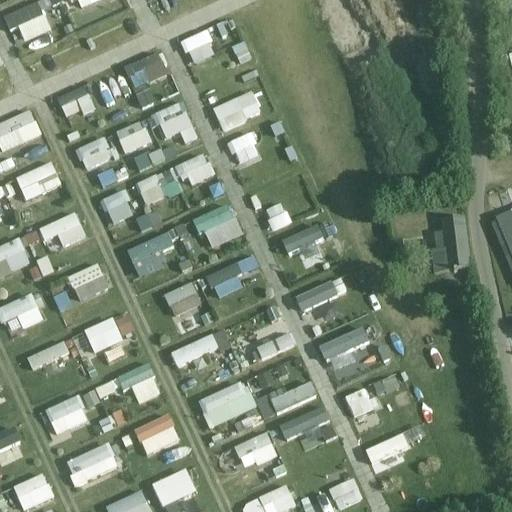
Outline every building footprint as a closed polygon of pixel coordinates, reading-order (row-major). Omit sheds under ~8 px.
[(511,31),(499,37),(507,56),(511,53),(511,31)] [(120,58),(128,79),(162,64),(153,44),(120,58)] [(54,87),(62,106),(85,96),(77,77),(54,87)] [(155,120),(173,117),(170,96),(152,99),(155,120)] [(29,113),(0,126),(0,140),(34,125),(29,113)] [(113,120),(120,141),(143,134),(136,113),(113,120)] [(69,140),(78,161),(106,149),(97,128),(69,140)] [(0,160),(9,157),(5,147),(0,149),(0,160)] [(158,173),(179,167),(180,171),(203,164),(198,148),(154,161),(158,173)] [(106,159),(90,166),(96,181),(113,174),(106,159)] [(56,177),(50,165),(15,182),(21,193),(56,177)] [(149,165),(129,174),(134,186),(155,177),(149,165)] [(95,190),(103,213),(123,206),(115,183),(95,190)] [(145,207),(130,213),(135,224),(149,218),(145,207)] [(511,214),(496,221),(497,223),(492,225),(511,272),(511,214)] [(43,244),(80,227),(74,216),(38,233),(43,244)] [(470,281),(468,271),(471,271),(464,220),(442,223),(444,234),(434,235),(437,252),(432,253),(435,276),(447,274),(448,284),(470,281)] [(125,238),(129,249),(168,234),(163,222),(125,238)] [(17,241),(0,248),(0,264),(23,254),(17,241)] [(141,252),(128,258),(134,269),(146,264),(141,252)] [(102,278),(97,268),(67,281),(72,292),(102,278)] [(157,285),(161,297),(190,286),(185,274),(157,285)] [(0,327),(35,311),(29,297),(0,310),(0,327)] [(87,345),(116,332),(110,321),(82,334),(87,345)] [(203,326),(173,340),(178,352),(208,338),(203,326)] [(25,360),(67,343),(62,330),(20,348),(25,360)] [(171,356),(176,368),(215,351),(210,339),(171,356)] [(68,356),(63,345),(26,362),(32,373),(68,356)] [(103,370),(106,382),(139,372),(135,360),(103,370)] [(241,386),(199,405),(211,432),(258,410),(248,390),(244,391),(241,386)] [(76,399),(43,414),(49,428),(82,412),(76,399)] [(172,430),(166,418),(131,435),(137,447),(172,430)] [(0,434),(0,446),(22,436),(17,427),(0,434)] [(265,436),(232,451),(237,463),(270,448),(265,436)] [(70,480),(113,460),(106,447),(64,466),(70,480)] [(16,502),(45,488),(40,478),(11,491),(16,502)] [(195,479),(166,490),(171,501),(199,490),(195,479)] [(257,502),(261,511),(288,498),(284,489),(257,502)] [(172,504),(175,511),(181,511),(203,502),(199,493),(172,504)]
